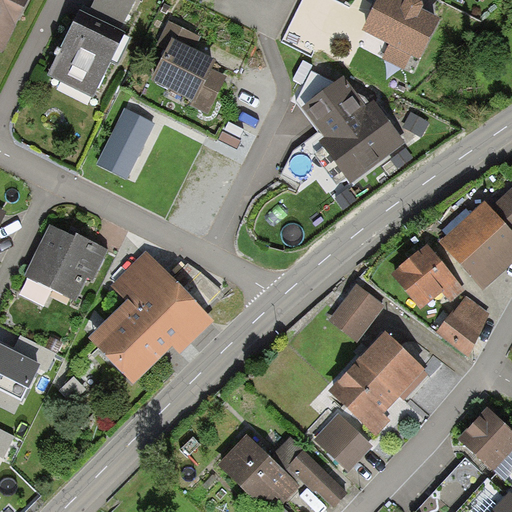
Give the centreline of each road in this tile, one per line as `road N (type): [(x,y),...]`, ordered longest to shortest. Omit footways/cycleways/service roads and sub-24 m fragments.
road 1 (residential): [(278,299),(214,257),(0,150)]
road 2 (tertiary): [(278,299),(59,511)]
road 3 (tertiary): [(511,125),(278,299)]
road 4 (residential): [(511,326),(489,367),(359,511)]
road 5 (residential): [(0,127),(62,0)]
